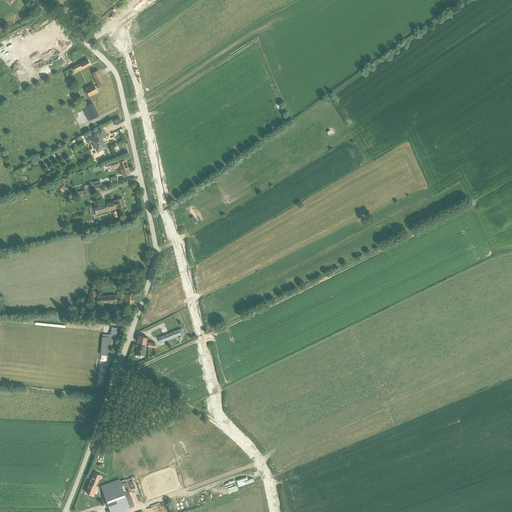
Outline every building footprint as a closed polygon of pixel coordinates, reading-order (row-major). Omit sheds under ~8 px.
[(74,68),(72,69),(73,71),(83,67),(83,68),(91,64),(88,59),(73,67),(74,68)] [(98,70),(92,73),(98,84),(104,81),(98,70)] [(93,84),(85,88),(90,96),(98,92),(93,84)] [(93,102),(82,108),(89,121),(99,115),(93,102)] [(140,118),(143,126),(149,124),(146,116),(140,118)] [(102,129),(85,137),(89,145),(93,143),(97,151),(106,146),(104,141),(103,142),(101,139),(106,136),(102,129)] [(119,160),(106,164),(107,168),(112,166),(113,167),(118,165),(119,166),(121,166),(122,169),(121,169),(123,176),(130,173),(126,160),(120,161),(119,160)] [(94,206),(89,207),(91,215),(96,213),(96,214),(125,206),(123,198),(94,205),(94,206)] [(98,221),(96,214),(84,217),(86,224),(98,221)] [(97,290),(89,291),(91,303),(98,303),(98,304),(116,302),(115,294),(97,296),(97,290)] [(122,291),(117,291),(117,298),(122,298),(126,299),(125,303),(134,303),(134,294),(122,293),(122,291)] [(114,308),(106,308),(106,315),(109,315),(109,317),(112,317),(112,315),(114,315),(114,308)] [(111,337),(102,336),(100,354),(112,356),(113,343),(116,343),(116,341),(114,341),(114,339),(117,339),(119,327),(115,327),(112,327),(111,334),(111,337)] [(182,333),(180,329),(179,328),(158,337),(160,343),(182,334),(182,333)] [(141,345),(146,346),(154,347),(155,343),(147,341),(148,337),(139,335),(138,342),(141,342),(141,345)] [(146,346),(141,345),(139,344),(138,345),(137,354),(144,355),(146,346)] [(141,483),(146,482),(149,492),(152,491),(147,478),(153,476),(151,470),(147,471),(138,475),(141,483)] [(93,471),(86,492),(94,495),(95,491),(96,491),(98,486),(96,486),(101,475),(93,471)] [(110,482),(101,485),(110,511),(119,511),(131,508),(130,507),(135,505),(125,479),(116,482),(115,479),(110,481),(110,482)] [(172,511),(191,505),(189,499),(194,497),(193,494),(171,501),(172,505),(170,506),(172,511)]
